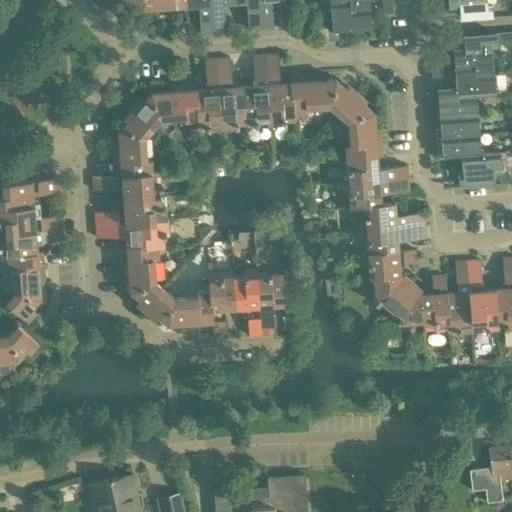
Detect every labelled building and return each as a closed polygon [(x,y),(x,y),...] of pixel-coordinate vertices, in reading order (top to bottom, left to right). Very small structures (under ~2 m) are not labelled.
[(185,0),(133,0),(141,7),(172,4),(173,10),(186,9),(186,3),(185,0)] [(213,31),(210,0),(185,0),(186,3),(198,3),(199,31),(213,31)] [(234,0),(210,0),(213,31),(225,30),(223,1),(234,0)] [(260,28),(258,0),(234,0),(238,0),(245,0),(248,28),(260,28)] [(258,0),(260,28),(273,27),(271,0),(258,0)] [(371,27),(370,8),(351,10),(350,0),(332,0),(335,29),(329,30),(330,39),(342,38),(341,29),(371,27)] [(350,0),(351,10),(370,8),(370,5),(375,4),(374,0),(350,0)] [(382,0),(383,7),(383,13),(393,12),(391,0),(382,0)] [(486,3),(485,0),(447,0),(448,6),(462,4),(463,16),(492,14),(491,3),(486,3)] [(454,55),(454,64),(473,63),(474,73),(492,72),(490,43),(495,43),(494,31),(466,33),(467,45),(453,46),(454,55)] [(291,80),(290,81),(280,81),(278,52),(265,53),(270,125),(286,124),(285,118),(295,117),(294,106),(293,106),(291,80)] [(270,125),(265,53),(252,54),(254,83),(242,84),(244,121),(253,120),(254,126),(270,125)] [(244,121),(242,84),(232,85),(230,56),(216,57),(221,128),(237,127),(236,121),(244,121)] [(221,128),(216,57),(204,58),(206,87),(196,87),(195,88),(197,114),(196,114),(196,124),(206,123),(206,129),(221,128)] [(430,62),(431,76),(441,75),(440,61),(439,61),(430,62)] [(495,71),(492,72),(474,73),(473,63),(454,64),(455,68),(449,68),(450,76),(455,76),(456,85),(457,94),(475,93),(496,91),(495,71)] [(339,112),(355,94),(335,77),(304,80),(304,74),(289,75),(290,81),(291,80),(293,106),(294,106),(329,103),(339,112)] [(195,88),(196,87),(196,82),(181,83),(181,88),(151,90),(134,110),(152,126),(160,116),(196,114),(197,114),(195,88)] [(476,113),(475,93),(457,94),(456,85),(437,87),(438,108),(433,108),(434,116),(439,116),(476,113)] [(373,110),(355,94),(339,112),(348,119),(350,155),(350,156),(377,154),(377,155),(382,154),(381,140),(376,141),(373,110)] [(144,134),(152,126),(134,110),(118,128),(120,159),(114,160),(115,172),(115,174),(147,172),(147,170),(144,134)] [(478,133),(476,113),(439,116),(439,127),(435,128),(435,136),(478,133)] [(479,151),(478,133),(435,136),(436,143),(441,143),(441,154),(442,154),(462,153),(479,151)] [(479,151),(462,153),(463,172),(456,172),(457,184),(493,181),(492,169),(505,168),(504,149),(479,151)] [(377,165),(377,155),(377,154),(350,156),(350,155),(345,155),(346,167),(340,168),(341,180),(407,176),(406,163),(377,165)] [(163,169),(147,170),(147,172),(115,174),(115,172),(92,174),(93,189),(122,187),(123,198),(160,196),(159,186),(165,186),(163,169)] [(408,189),(407,176),(341,180),(342,193),(347,193),(349,206),(363,204),(363,203),(380,202),(380,201),(379,191),(408,189)] [(0,206),(33,204),(32,193),(61,191),(60,177),(0,181),(0,206)] [(161,203),(160,196),(123,198),(124,209),(94,211),(96,225),(167,219),(165,202),(161,203)] [(394,200),(380,201),(380,202),(363,203),(363,204),(364,214),(357,215),(358,228),(424,223),(423,210),(395,212),(394,200)] [(34,215),(33,204),(0,206),(0,230),(63,226),(62,213),(34,215)] [(168,235),(167,219),(96,225),(96,236),(125,234),(126,244),(126,246),(152,245),(163,244),(162,235),(168,235)] [(425,236),(424,223),(358,228),(359,241),(365,241),(366,250),(366,252),(397,250),(397,248),(397,238),(425,236)] [(64,238),(63,226),(0,230),(0,256),(10,255),(37,253),(36,251),(35,240),(64,238)] [(155,280),(152,245),(126,246),(126,244),(121,245),(122,259),(127,259),(129,289),(148,306),(164,288),(155,280)] [(415,247),(397,248),(397,250),(366,252),(366,250),(360,250),(361,265),(367,264),(368,276),(399,274),(399,272),(399,261),(415,260),(415,247)] [(42,251),(36,251),(37,253),(10,255),(13,290),(5,300),(23,316),(40,297),(38,266),(43,265),(42,251)] [(511,255),(503,256),(505,286),(494,287),(496,323),(504,322),(504,328),(511,327),(511,255)] [(496,323),(494,287),(482,288),(479,258),(466,259),(472,330),(487,329),(487,324),(496,323)] [(472,330),(466,259),(454,260),(456,289),(445,290),(448,326),(455,326),(455,331),(472,330)] [(269,266),(256,267),(261,333),(273,332),(271,303),(283,303),(281,271),(270,272),(269,266)] [(261,333),(256,267),(243,268),(243,274),(232,275),(235,306),(246,305),(248,334),(261,333)] [(235,306),(232,275),(223,275),(222,269),(207,270),(209,293),(210,293),(212,325),(211,325),(212,336),(225,335),(224,307),(235,306)] [(386,310),(412,280),(403,272),(399,272),(399,274),(368,276),(370,294),(373,293),(377,296),(374,300),(386,310)] [(448,326),(445,290),(444,273),(430,274),(431,291),(421,292),(420,292),(422,322),(433,322),(433,327),(448,326)] [(420,292),(421,292),(421,287),(412,280),(386,310),(397,320),(400,316),(403,319),(404,323),(422,322),(420,292)] [(210,293),(209,293),(174,296),(164,288),(148,306),(167,322),(199,320),(199,326),(211,325),(212,325),(210,293)] [(0,360),(16,358),(34,338),(16,322),(6,333),(0,333),(0,360)] [(511,477),(511,454),(510,444),(489,447),(492,466),(494,481),(500,480),(503,479),(511,477)] [(492,466),(470,469),(472,489),(485,488),(487,501),(502,500),(500,480),(494,481),(492,466)] [(89,482),(94,511),(140,511),(133,473),(89,482)] [(307,511),(305,474),(268,476),(268,486),(214,490),(215,511),(307,511)] [(184,511),(181,492),(180,492),(159,496),(161,511),(184,511)]
